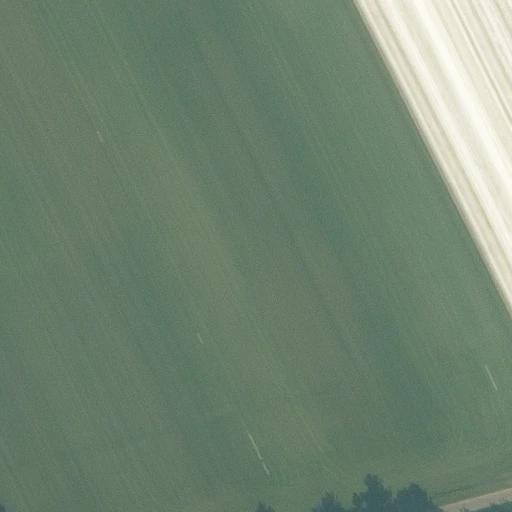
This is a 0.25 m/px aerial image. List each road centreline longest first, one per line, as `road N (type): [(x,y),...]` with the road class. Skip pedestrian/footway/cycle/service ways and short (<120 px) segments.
road 1 (track): [(511,439),(469,420),(261,0)]
road 2 (track): [(511,209),(397,0)]
